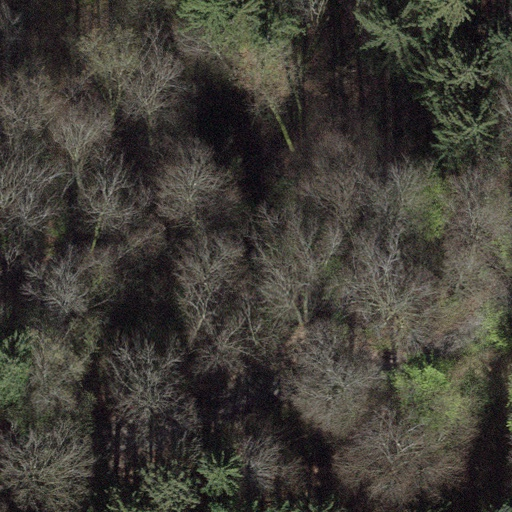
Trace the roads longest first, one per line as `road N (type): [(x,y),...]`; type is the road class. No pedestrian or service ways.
road 1 (track): [(0,439),(398,372),(511,296)]
road 2 (track): [(4,511),(141,417)]
